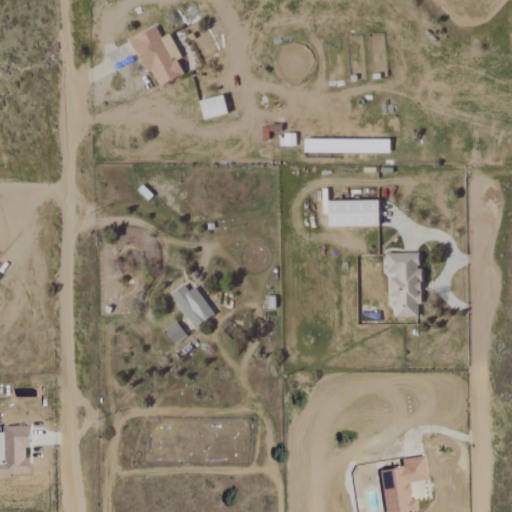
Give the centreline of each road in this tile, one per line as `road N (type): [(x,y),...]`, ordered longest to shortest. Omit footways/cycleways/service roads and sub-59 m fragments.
road 1 (residential): [(75,511),(64,0)]
road 2 (residential): [(482,511),(480,168)]
